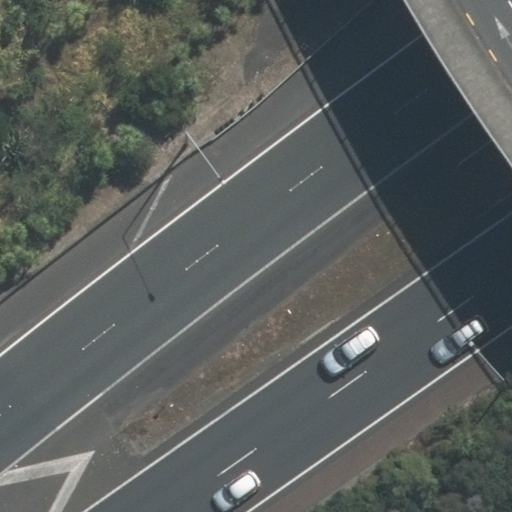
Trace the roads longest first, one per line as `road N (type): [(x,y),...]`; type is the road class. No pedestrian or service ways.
road 1 (motorway): [(511,28),(0,420)]
road 2 (motorway): [(511,273),(166,511)]
